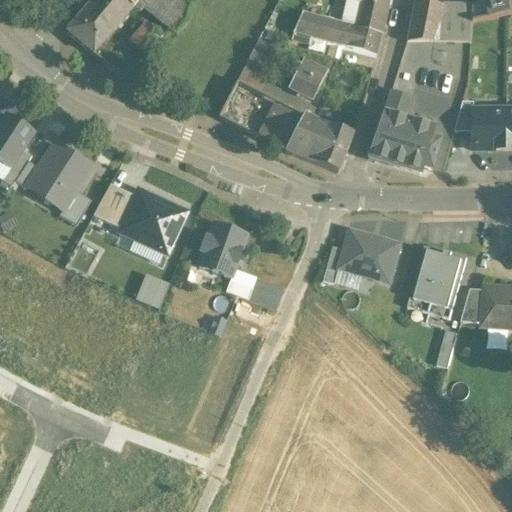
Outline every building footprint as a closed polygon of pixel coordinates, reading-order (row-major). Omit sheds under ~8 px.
[(96,0),(66,36),(91,58),(130,10),(117,0),(96,0)] [(117,0),(130,10),(136,2),(138,0),(146,0),(148,1),(149,0),(117,0)] [(189,8),(180,0),(149,0),(148,1),(146,0),(138,0),(136,2),(176,34),(183,27),(189,8)] [(335,0),(323,24),(380,38),(386,11),(388,0),(335,0)] [(511,0),(483,0),(484,5),(487,22),(511,16),(511,0)] [(441,8),(414,2),(405,43),(468,46),(469,25),(470,23),(469,8),(441,8)] [(484,5),(469,8),(470,23),(487,22),(484,5)] [(380,38),(323,24),(300,17),(293,39),(327,47),(374,59),(380,38)] [(125,43),(143,58),(161,36),(142,21),(125,43)] [(327,47),(293,39),(290,49),(324,58),(327,47)] [(276,55),(257,45),(245,67),(265,77),(276,55)] [(303,62),(301,66),(300,65),(287,90),(312,103),(326,74),(303,62)] [(302,119),(236,85),(218,121),(283,155),(303,162),(316,126),(302,119)] [(409,101),(390,95),(383,117),(402,125),(409,101)] [(453,134),(471,134),(471,112),(472,112),(472,104),(461,104),(453,134)] [(471,152),(506,152),(506,112),(472,112),(471,112),(471,134),(471,152)] [(402,125),(383,117),(368,161),(419,176),(421,172),(425,172),(428,165),(422,163),(431,134),(417,129),(418,124),(412,122),(411,127),(402,125)] [(33,135),(6,118),(0,128),(0,166),(9,172),(21,154),(33,135)] [(351,137),(316,124),(316,126),(303,162),(337,174),(351,137)] [(91,171),(54,148),(38,172),(27,188),(28,188),(46,200),(44,203),(62,215),(75,195),(91,171)] [(31,160),(21,154),(9,172),(0,185),(0,189),(5,193),(7,188),(11,190),(14,186),(27,165),(31,160)] [(25,193),(28,188),(27,188),(38,172),(27,165),(14,186),(25,193)] [(92,220),(119,233),(135,200),(109,188),(92,220)] [(155,202),(137,194),(135,200),(119,233),(118,237),(166,259),(186,217),(167,208),(162,210),(156,208),(155,202)] [(62,215),(58,220),(76,230),(90,204),(75,195),(62,215)] [(245,240),(212,229),(207,242),(204,241),(199,255),(202,257),(197,271),(230,283),(233,274),(245,240)] [(347,234),(342,253),(337,272),(388,287),(399,249),(347,234)] [(337,272),(342,253),(331,250),(321,285),(332,288),(337,272)] [(466,262),(424,250),(407,312),(449,323),(466,262)] [(233,274),(230,283),(225,296),(247,304),(255,283),(233,274)] [(511,291),(483,290),(483,294),(482,309),(487,309),(486,328),(511,329),(511,291)] [(483,294),(469,294),(460,326),(486,328),(487,309),(482,309),(483,294)] [(457,338),(446,335),(436,370),(447,373),(457,338)]
